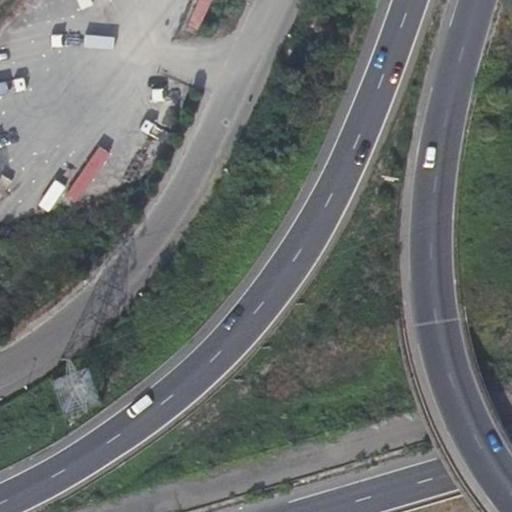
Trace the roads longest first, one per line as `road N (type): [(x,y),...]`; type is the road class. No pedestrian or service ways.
road 1 (motorway): [(411,0),(364,132),(266,306),(172,397),(0,504)]
road 2 (motorway): [(473,0),(430,242),(438,315),(457,373),(491,449),(511,475)]
road 3 (unclassified): [(272,0),(196,166),(158,228),(117,279),(0,367)]
road 4 (motorway): [(511,456),(321,511)]
